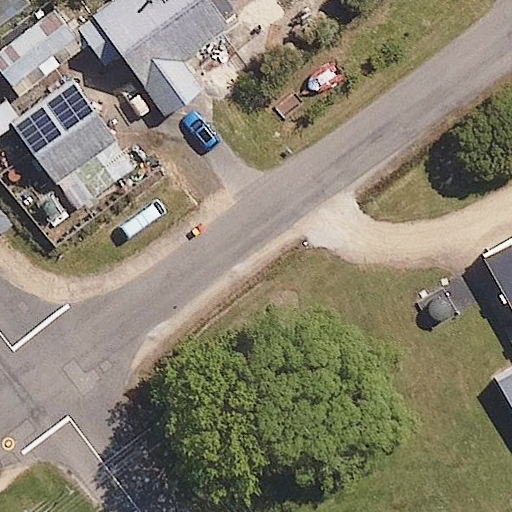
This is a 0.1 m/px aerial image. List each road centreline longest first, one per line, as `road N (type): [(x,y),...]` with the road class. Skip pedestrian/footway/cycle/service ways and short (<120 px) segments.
road 1 (residential): [(40,384),(511,30)]
road 2 (residential): [(144,511),(40,384)]
